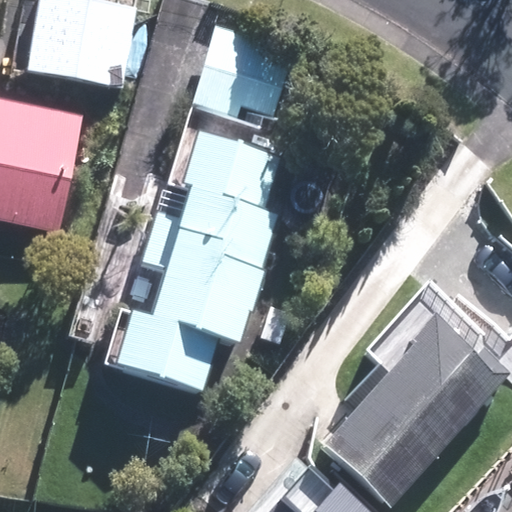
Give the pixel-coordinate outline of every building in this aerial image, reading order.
[(146,7),(105,0),(38,0),(26,72),(131,90),(146,7)] [(306,51),(214,25),(192,105),(284,130),(306,51)] [(0,219),(61,232),(84,120),(0,102),(0,219)] [(208,393),(225,338),(241,343),(280,214),(264,209),(279,159),(186,131),(116,365),(208,393)] [(390,508),(505,380),(438,320),(323,448),(390,508)]
